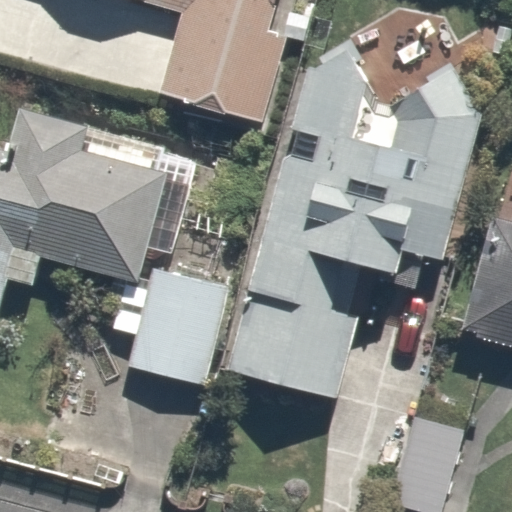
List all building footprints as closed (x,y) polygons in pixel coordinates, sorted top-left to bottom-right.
[(160,0),(173,4),(148,92),(252,121),(285,0),(160,0)] [(293,54),(224,365),(321,386),(349,259),(398,270),(404,244),(444,253),(479,96),(293,54)] [(0,125),(0,273),(1,270),(30,276),(36,252),(117,270),(106,324),(131,329),(123,365),(200,381),(222,278),(140,260),(166,136),(15,104),(10,128),(0,125)] [(511,219),(475,211),(445,333),(511,349),(511,219)] [(419,511),(439,511),(460,420),(408,409),(387,505),(419,511)]
